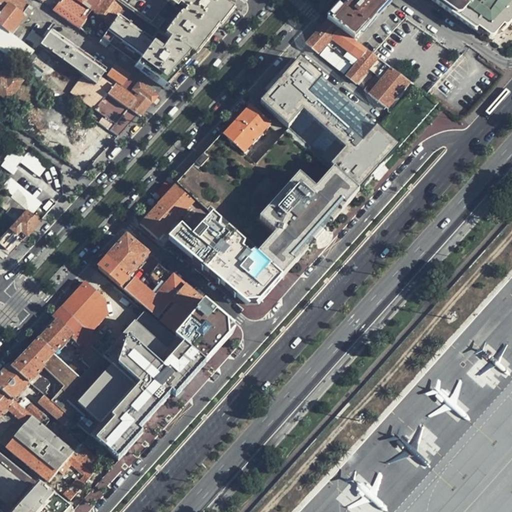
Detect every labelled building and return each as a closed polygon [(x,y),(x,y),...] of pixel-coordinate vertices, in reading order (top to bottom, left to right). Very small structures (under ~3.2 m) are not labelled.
[(28,9),(15,0),(0,0),(0,13),(1,14),(0,14),(0,28),(8,34),(28,9)] [(62,0),(53,12),(83,32),(87,27),(87,25),(82,22),(90,11),(110,25),(121,10),(106,0),(62,0)] [(108,0),(123,10),(191,58),(210,33),(228,11),(225,8),(228,4),(223,0),(108,0)] [(344,0),(343,2),(326,20),(327,22),(353,40),(387,2),(384,0),(344,0)] [(426,0),(479,35),(501,34),(507,27),(511,21),(511,0),(486,0),(487,0),(486,0),(426,0)] [(175,74),(191,58),(123,10),(99,43),(106,49),(109,45),(135,63),(132,67),(162,88),(175,74)] [(353,40),(327,22),(313,39),(307,46),(313,51),(317,54),(326,44),(328,46),(320,56),(336,69),(344,58),(357,43),(353,40)] [(0,49),(24,65),(33,52),(8,34),(0,28),(0,49)] [(51,32),(39,48),(84,81),(94,88),(101,79),(106,71),(51,32)] [(368,51),(357,43),(344,58),(354,67),(368,51)] [(371,67),(378,73),(385,64),(368,51),(354,67),(346,77),(356,85),(371,67)] [(6,76),(16,63),(11,59),(1,73),(6,76)] [(291,72),(279,85),(358,152),(377,130),(302,63),(300,61),(291,72)] [(385,64),(378,73),(385,79),(371,95),(388,109),(410,82),(385,64)] [(122,86),(128,77),(115,68),(109,78),(111,80),(110,81),(116,85),(119,87),(121,85),(122,86)] [(139,84),(141,81),(131,74),(128,77),(122,86),(121,85),(119,87),(116,85),(114,88),(134,102),(138,96),(133,92),(139,84)] [(0,96),(7,102),(22,84),(11,76),(6,82),(0,78),(0,96)] [(128,110),(137,116),(145,106),(154,96),(139,84),(133,92),(138,96),(134,102),(114,88),(101,79),(94,88),(126,112),(128,110)] [(90,119),(117,137),(137,116),(128,110),(126,112),(94,88),(84,81),(80,86),(99,101),(98,102),(101,105),(90,119)] [(259,107),(286,131),(358,195),(381,171),(358,152),(279,85),(267,98),(259,107)] [(400,120),(422,93),(414,85),(391,112),(400,120)] [(436,104),(422,93),(400,120),(391,112),(377,130),(358,152),(381,171),(394,155),(436,104)] [(243,116),(224,137),(256,165),(286,131),(259,107),(254,103),(243,116)] [(224,137),(222,135),(199,160),(176,185),(198,204),(208,213),(283,279),(298,263),(303,257),(300,255),(321,231),(341,209),(344,211),(358,195),(286,131),(256,165),(224,137)] [(13,174),(21,163),(40,175),(46,166),(26,152),(23,156),(12,149),(1,166),(13,174)] [(198,204),(176,185),(166,196),(147,216),(140,225),(156,238),(160,242),(166,236),(167,238),(180,224),(198,204)] [(27,235),(39,222),(25,211),(0,238),(0,247),(1,249),(5,252),(12,244),(16,239),(21,243),(27,235)] [(260,305),(283,279),(208,213),(190,233),(180,224),(167,238),(247,305),(253,305),(260,305)] [(119,288),(147,257),(126,238),(112,253),(98,269),(113,283),(119,288)] [(105,292),(90,277),(78,290),(75,294),(97,313),(107,302),(111,297),(105,292)] [(75,294),(61,309),(83,328),(97,313),(75,294)] [(125,332),(107,350),(89,369),(84,374),(80,379),(73,387),(51,367),(49,369),(69,388),(57,402),(67,411),(64,415),(71,421),(117,462),(144,433),(140,430),(155,413),(172,394),(176,397),(207,362),(176,336),(131,298),(111,320),(125,332)] [(97,313),(83,328),(89,334),(99,324),(108,314),(107,302),(97,313)] [(204,303),(176,336),(207,362),(230,336),(230,331),(229,325),(204,303)] [(83,328),(61,309),(53,318),(57,323),(49,331),(40,341),(55,354),(70,337),(89,354),(99,343),(89,334),(83,328)] [(99,324),(89,334),(99,343),(107,350),(125,332),(111,320),(104,328),(99,324)] [(13,370),(30,384),(56,357),(53,355),(55,354),(40,341),(24,358),(13,370)] [(107,350),(99,343),(89,354),(82,362),(89,369),(107,350)] [(56,357),(30,384),(33,386),(49,369),(51,367),(58,359),(56,357)] [(73,387),(80,379),(69,369),(58,359),(51,367),(73,387)] [(69,369),(80,379),(84,374),(74,364),(69,369)] [(14,402),(30,384),(13,370),(9,367),(1,376),(0,377),(0,392),(13,403),(14,402)] [(0,417),(7,410),(13,403),(0,392),(0,417)] [(47,393),(43,396),(46,398),(64,415),(67,411),(57,402),(47,393)] [(64,415),(46,398),(40,404),(66,427),(71,421),(64,415)] [(26,413),(14,402),(13,403),(7,410),(18,419),(0,440),(0,441),(8,448),(33,418),(26,413)] [(26,413),(33,418),(75,454),(79,457),(85,450),(60,429),(59,429),(50,422),(51,421),(32,406),(26,413)] [(0,440),(18,419),(7,410),(0,417),(0,440)] [(75,454),(33,418),(8,448),(50,483),(59,473),(67,463),(75,454)] [(88,452),(81,459),(90,467),(97,460),(88,452)] [(15,511),(39,486),(0,453),(0,511),(15,511)] [(79,457),(75,454),(67,463),(74,468),(85,478),(81,483),(77,480),(69,489),(71,491),(66,496),(72,501),(97,472),(90,467),(81,459),(79,457)] [(74,468),(67,463),(59,473),(65,478),(74,468)] [(71,511),(39,486),(15,511),(71,511)]
